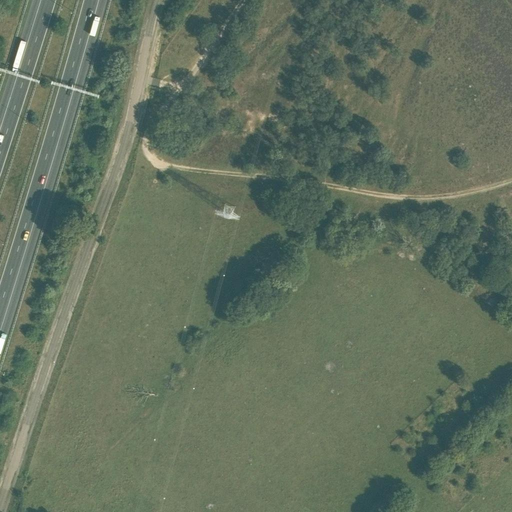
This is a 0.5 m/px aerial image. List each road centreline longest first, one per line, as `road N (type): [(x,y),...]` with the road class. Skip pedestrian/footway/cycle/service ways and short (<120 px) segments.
road 1 (unclassified): [(0,502),(123,148),(157,0)]
road 2 (track): [(511,180),(448,196),(391,197),(163,165),(144,145),(180,86)]
road 3 (motorway): [(0,318),(90,0)]
road 4 (motorway): [(47,0),(0,146)]
